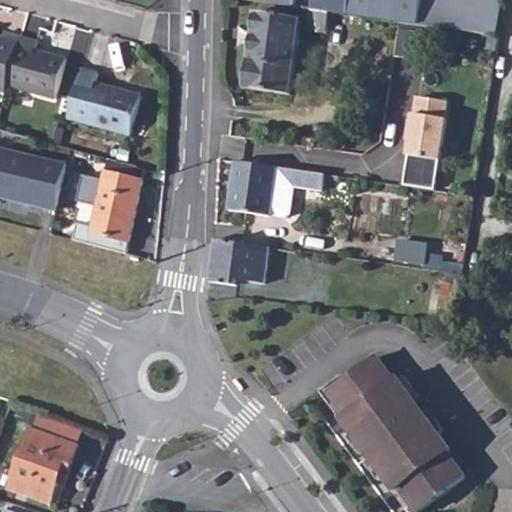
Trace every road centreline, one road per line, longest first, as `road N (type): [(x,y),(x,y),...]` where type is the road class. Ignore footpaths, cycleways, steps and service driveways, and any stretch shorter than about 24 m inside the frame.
road 1 (secondary): [(195,39),(187,222),(167,336)]
road 2 (residential): [(29,0),(195,39)]
road 3 (tertiary): [(0,298),(81,329),(127,357)]
